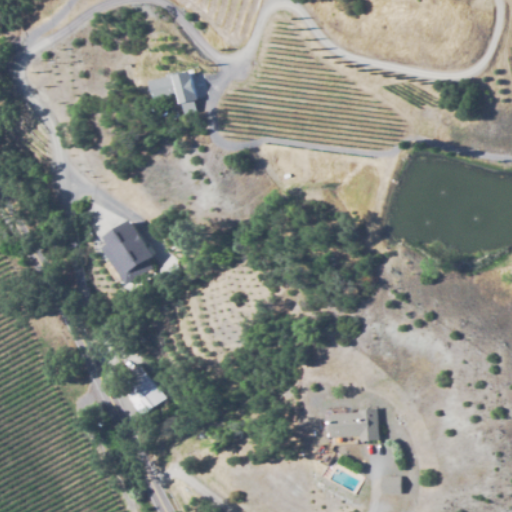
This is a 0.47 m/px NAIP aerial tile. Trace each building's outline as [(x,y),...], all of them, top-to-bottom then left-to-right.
[(189,69),(198,110),(180,114),(175,93),(150,98),(146,78),(189,69)] [(135,216),(158,253),(151,257),(156,266),(128,283),(105,246),(110,243),(107,237),(131,222),(130,220),(135,216)] [(162,396),(144,376),(124,393),(120,388),(107,399),(130,425),(162,396)] [(360,444),(359,437),(332,440),(329,417),(358,413),(357,412),(376,409),(380,441),(360,444)] [(382,496),(381,478),(400,478),(400,495),(382,496)]
